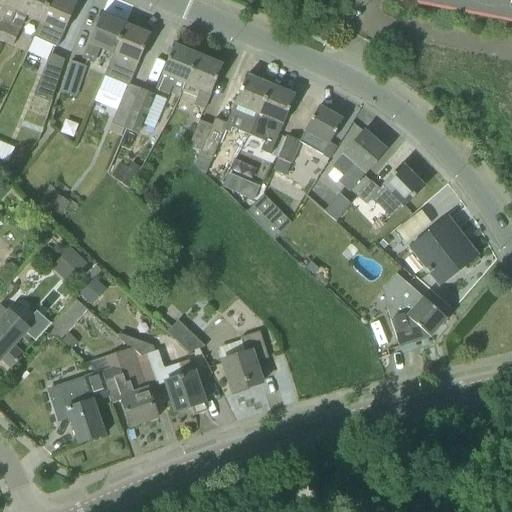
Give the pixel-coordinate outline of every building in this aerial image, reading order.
[(0,0),(0,17),(2,18),(0,21),(0,41),(2,43),(9,27),(17,12),(21,0),(0,0)] [(49,0),(21,0),(17,12),(40,23),(49,0)] [(66,0),(49,0),(40,23),(54,29),(47,44),(57,49),(77,4),(66,0)] [(511,0),(400,0),(511,21),(511,0)] [(99,49),(114,55),(126,26),(101,15),(83,60),(93,64),(99,49)] [(150,36),(126,26),(114,55),(104,77),(127,86),(111,124),(125,130),(141,91),(129,86),(150,36)] [(19,32),(9,27),(2,43),(12,47),(19,32)] [(155,90),(165,95),(168,96),(172,88),(183,92),(186,85),(198,56),(174,46),(155,90)] [(63,59),(53,54),(46,69),(57,74),(63,59)] [(223,66),(198,56),(186,85),(200,91),(194,106),(204,111),(223,66)] [(69,59),(63,91),(80,94),(86,62),(69,59)] [(214,119),(212,126),(201,153),(213,158),(224,131),(231,134),(232,129),(250,136),(252,131),(271,86),(247,76),(226,124),(214,119)] [(260,152),(278,159),(287,137),(279,134),(295,96),(271,86),(252,131),(266,137),(260,152)] [(155,97),(141,91),(125,130),(139,136),(155,97)] [(278,159),(291,164),(299,145),(329,161),(336,149),(329,145),(343,121),(319,107),(299,142),(287,137),(278,159)] [(189,148),(201,153),(212,126),(200,121),(189,148)] [(350,192),(366,174),(385,152),(364,134),(345,156),(334,169),(342,177),(338,182),(350,192)] [(59,135),(43,156),(59,168),(75,147),(59,135)] [(423,188),(403,167),(395,175),(394,174),(382,186),(403,207),(423,188)] [(366,206),(377,193),(379,190),(370,182),(357,198),(366,206)] [(348,207),(336,195),(334,198),(322,214),(334,225),(348,207)] [(289,223),(264,197),(247,213),(272,239),(289,223)] [(466,243),(462,246),(455,236),(459,233),(448,219),(409,249),(439,287),(464,267),(467,271),(481,261),(466,243)] [(69,280),(87,260),(71,246),(53,265),(69,280)] [(396,276),(382,290),(386,306),(391,320),(390,320),(399,348),(430,338),(446,320),(408,285),(407,286),(396,276)] [(93,303),(107,287),(96,277),(82,292),(93,303)] [(87,312),(72,298),(46,327),(61,340),(87,312)] [(23,357),(12,347),(28,329),(9,312),(8,314),(0,307),(0,360),(1,358),(12,368),(23,357)] [(177,321),(166,333),(187,354),(204,347),(177,321)] [(268,359),(260,332),(240,339),(245,354),(222,361),(233,394),(262,384),(255,364),(268,359)] [(164,369),(159,356),(159,354),(156,355),(154,349),(122,336),(121,339),(140,357),(147,355),(158,386),(166,383),(176,413),(191,408),(194,416),(207,412),(200,390),(206,388),(202,377),(196,378),(195,373),(183,377),(179,364),(164,369)] [(87,366),(96,375),(106,383),(111,397),(113,404),(122,401),(131,428),(158,419),(148,389),(158,386),(147,355),(140,357),(135,359),(133,351),(87,366)] [(111,397),(106,383),(96,375),(51,390),(54,399),(52,400),(59,421),(70,417),(79,445),(104,436),(94,403),(111,397)]
